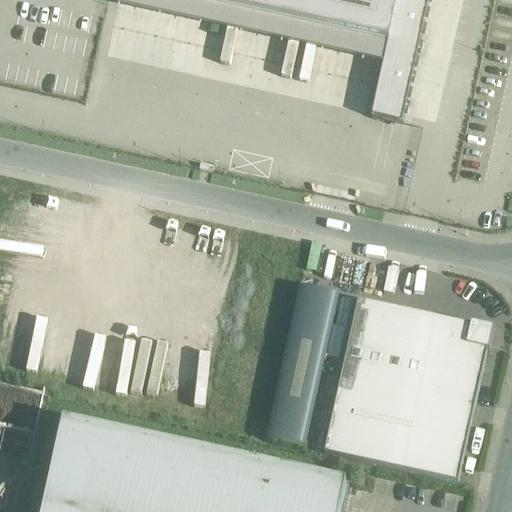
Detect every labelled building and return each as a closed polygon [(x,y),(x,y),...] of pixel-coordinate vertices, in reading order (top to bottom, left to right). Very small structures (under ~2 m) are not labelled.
[(119,0),(118,8),(384,66),(388,45),(383,43),(369,40),(352,37),(335,33),(317,29),(299,25),(282,21),(263,17),(238,11),(220,8),(202,4),(185,0),(119,0)] [(185,0),(202,4),(220,8),(238,11),(263,17),(282,21),(299,25),(317,29),(335,33),(352,37),(369,40),(383,43),(388,45),(384,66),(372,119),(388,123),(402,126),(403,120),(405,111),(409,95),(412,79),(416,63),(419,48),(421,39),(423,31),(426,15),(429,0),(185,0)] [(200,166),(199,171),(213,174),(214,171),(214,169),(200,166)] [(300,289),(266,444),(305,452),(339,298),(300,289)] [(479,331),(471,329),(410,316),(395,312),(374,308),(359,304),(325,457),(355,463),(458,486),(459,482),(487,354),(489,346),(484,338),(479,331)] [(64,425),(45,511),(341,511),(347,487),(64,425)]
